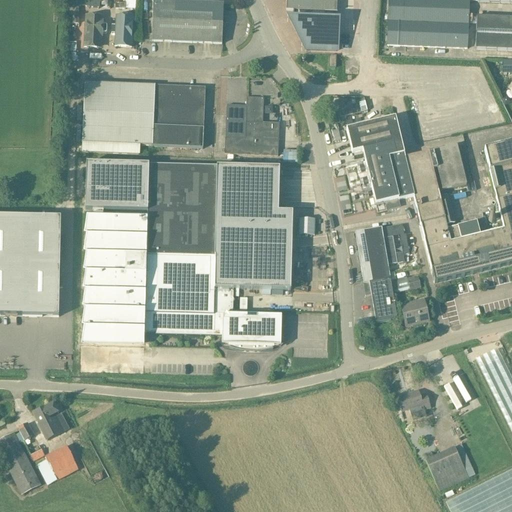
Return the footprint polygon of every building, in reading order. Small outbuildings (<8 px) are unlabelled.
[(286,0),(286,11),(292,11),(332,13),(336,13),(336,0),(286,0)] [(393,0),(388,0),(388,22),(468,25),(469,2),(393,0)] [(153,2),(152,42),(222,45),(223,5),(153,2)] [(71,12),(70,24),(78,24),(79,12),(79,7),(71,6),(71,12)] [(306,51),(336,52),(336,22),(332,21),(332,13),(292,11),(291,20),(289,20),(289,22),(300,41),(306,41),(306,51)] [(105,15),(86,14),(84,47),(103,48),(105,15)] [(134,15),(116,14),(114,47),(133,48),(134,15)] [(511,18),(476,17),(475,50),(511,51),(511,18)] [(388,22),(387,45),(387,46),(467,50),(468,25),(388,22)] [(511,61),(502,61),(502,74),(511,73),(511,61)] [(77,127),(76,144),(82,144),(81,154),(139,156),(139,147),(152,147),(152,148),(202,150),(205,89),(155,87),(84,84),(84,92),(82,128),(77,127)] [(225,139),(224,152),(224,155),(225,155),(225,160),(255,161),(256,156),(263,157),(278,157),(278,154),(279,125),(280,99),(269,99),(269,101),(264,101),(264,99),(246,98),(246,102),(246,107),(226,106),(225,139)] [(395,120),(346,131),(352,155),(362,152),(375,206),(398,200),(398,201),(413,198),(404,159),(402,149),(395,120)] [(440,203),(416,209),(416,210),(420,226),(425,248),(431,272),(434,284),(434,285),(468,276),(468,278),(511,267),(511,144),(484,151),(494,192),(501,221),(503,230),(497,231),(481,235),(480,236),(477,226),(476,222),(447,229),(446,226),(455,224),(448,197),(441,199),(443,204),(441,204),(440,203)] [(433,154),(429,155),(438,193),(442,192),(466,186),(457,146),(432,152),(433,154)] [(404,159),(413,198),(415,205),(416,209),(440,203),(440,199),(438,193),(429,155),(428,153),(404,159)] [(87,165),(86,212),(87,212),(146,213),(147,213),(148,165),(87,164),(87,165)] [(87,213),(83,345),(143,346),(143,333),(212,335),(221,336),(221,345),(228,345),(228,347),(234,349),(239,350),(245,351),(251,351),(256,351),(262,351),(268,350),(273,348),(274,346),(280,346),(281,317),(256,316),(256,313),(246,313),(246,299),(240,299),(239,313),(233,312),(234,290),(214,289),(217,167),(148,165),(147,213),(146,213),(87,212),(87,213)] [(217,167),(214,289),(234,290),(290,292),(292,214),(278,213),(278,209),(279,169),(217,167)] [(0,216),(0,315),(60,316),(61,218),(0,216)] [(371,230),(355,233),(363,284),(363,285),(369,284),(372,283),(390,280),(388,266),(404,263),(402,253),(394,255),(391,238),(391,237),(383,239),(381,229),(371,230)] [(406,278),(391,282),(393,295),(409,291),(420,289),(418,277),(407,279),(406,278)] [(372,283),(369,284),(372,303),(376,324),(397,320),(393,295),(391,282),(390,280),(372,283)] [(423,302),(401,307),(406,328),(428,322),(423,302)] [(401,413),(409,411),(410,415),(430,409),(426,395),(419,397),(418,392),(397,399),(401,413)] [(55,407),(54,404),(33,414),(47,442),(69,430),(62,415),(50,420),(49,418),(58,413),(63,411),(60,405),(55,407)] [(24,442),(34,436),(28,424),(18,430),(20,433),(15,436),(14,433),(0,440),(0,454),(21,496),(41,486),(20,444),(24,442)] [(439,493),(468,480),(468,478),(474,475),(461,445),(425,462),(439,493)] [(37,466),(47,487),(57,482),(78,471),(66,447),(45,458),(46,461),(37,466)] [(41,450),(30,456),(33,462),(44,457),(41,450)]
